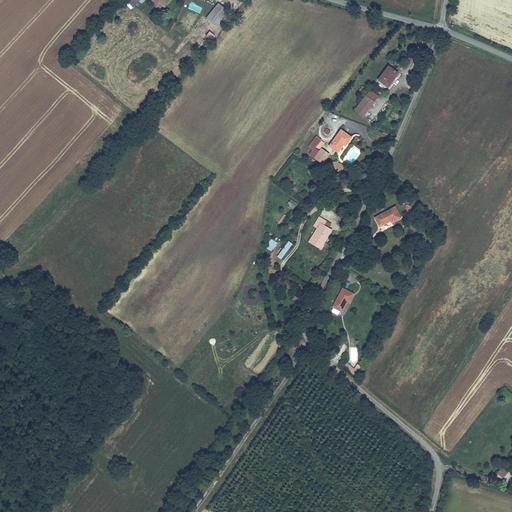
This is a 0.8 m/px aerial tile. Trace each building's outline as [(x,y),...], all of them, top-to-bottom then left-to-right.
[(229,11),(218,3),(207,18),(217,26),(229,11)] [(210,31),(206,36),(211,41),(216,36),(210,31)] [(388,68),(378,81),(388,89),(390,87),(388,85),(397,75),(388,68)] [(378,99),(369,93),(355,111),(364,117),(378,99)] [(351,140),(341,132),(329,146),(338,153),(343,146),(345,148),(351,140)] [(311,146),(314,148),(321,140),(317,137),(316,139),(312,135),(308,141),(312,144),(311,146)] [(321,149),(315,158),(322,164),(329,155),(321,149)] [(342,174),(346,168),(339,165),(338,162),(334,163),(336,171),(336,172),(342,174)] [(291,198),(287,204),(293,209),(297,203),(291,198)] [(396,205),(374,216),(379,226),(391,218),(393,221),(402,217),(396,205)] [(317,227),(323,217),(319,215),(313,224),(317,227)] [(331,223),(323,217),(317,227),(309,240),(321,247),(333,229),(329,226),(331,223)] [(271,252),(278,243),(271,238),(265,247),(271,252)] [(277,256),(281,259),(293,243),(289,240),(277,256)] [(343,286),(333,304),(335,305),(332,310),(333,312),(337,314),(340,313),(348,299),(350,301),(355,292),(343,286)] [(347,361),(344,365),(354,373),(361,365),(357,362),(353,366),(347,361)] [(502,465),(496,472),(503,477),(508,470),(502,465)]
